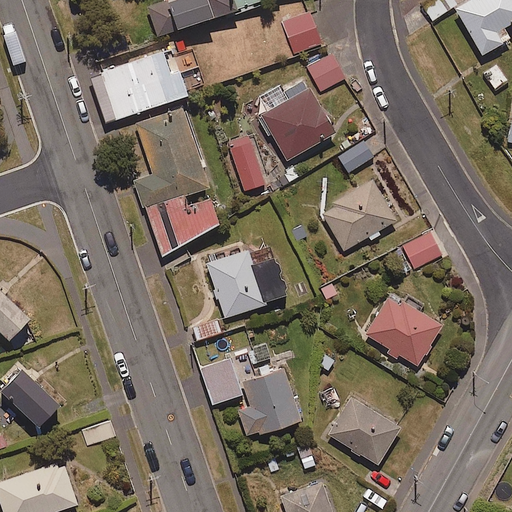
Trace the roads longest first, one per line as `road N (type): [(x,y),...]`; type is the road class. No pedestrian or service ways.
road 1 (secondary): [(77,167),(194,511)]
road 2 (residential): [(373,0),(382,59),(400,99),(511,272)]
road 3 (secondary): [(25,0),(77,167)]
road 4 (tertiary): [(428,511),(511,360)]
